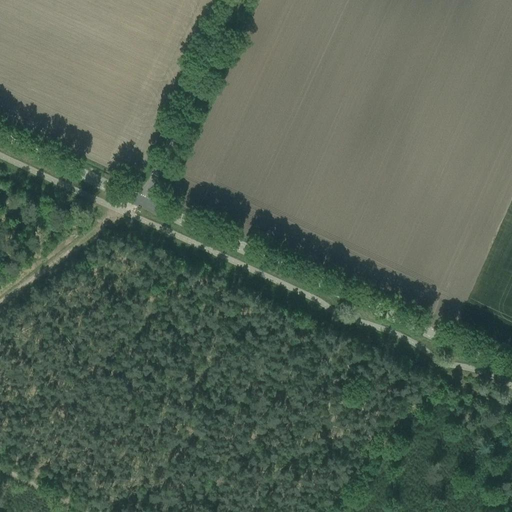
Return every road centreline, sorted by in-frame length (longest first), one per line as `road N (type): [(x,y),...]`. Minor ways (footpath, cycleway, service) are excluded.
road 1 (tertiary): [(511,368),(137,200)]
road 2 (unclassified): [(137,200),(229,0)]
road 3 (track): [(137,200),(0,303)]
road 4 (tertiary): [(137,200),(0,137)]
